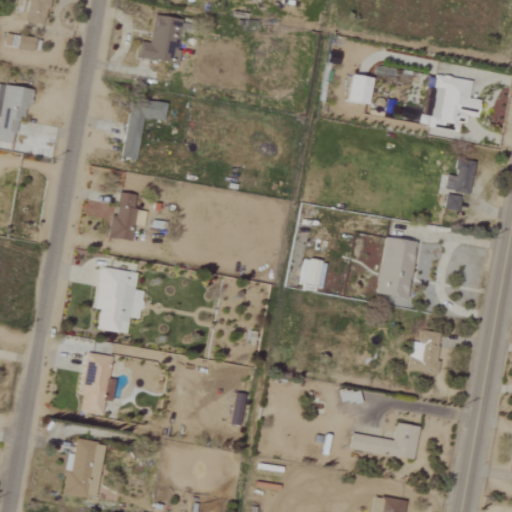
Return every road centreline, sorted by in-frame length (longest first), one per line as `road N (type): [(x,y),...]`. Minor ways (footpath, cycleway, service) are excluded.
road 1 (residential): [(10,511),(104,0)]
road 2 (tertiary): [(458,511),(511,210)]
